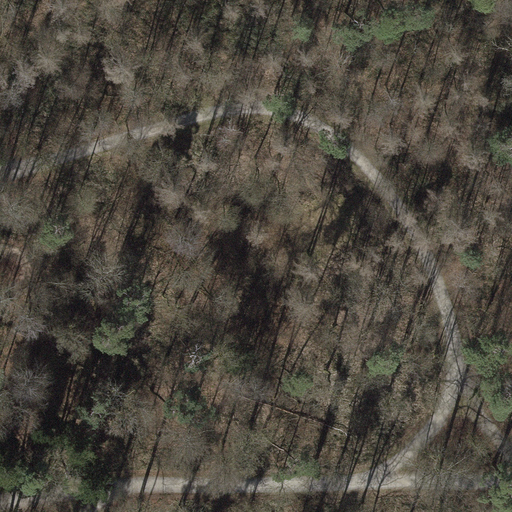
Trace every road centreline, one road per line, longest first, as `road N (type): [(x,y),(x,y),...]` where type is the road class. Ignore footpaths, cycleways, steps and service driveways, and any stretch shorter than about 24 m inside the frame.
road 1 (track): [(366,484),(447,410),(459,375),(430,264),(386,185),(343,138),(278,109),(228,109),(0,175)]
road 2 (track): [(511,481),(114,487),(0,502)]
